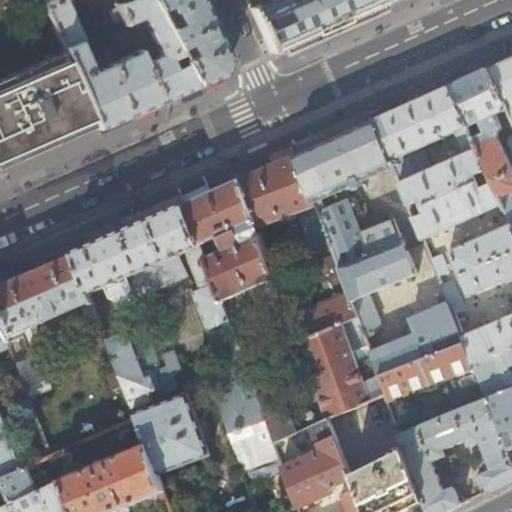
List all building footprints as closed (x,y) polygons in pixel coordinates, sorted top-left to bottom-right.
[(79,40),(80,41),(84,39),(66,0),(41,0),(63,47),(79,40)] [(180,54),(149,0),(148,0),(125,0),(118,3),(114,4),(118,12),(111,15),(114,22),(121,19),(124,26),(126,25),(125,24),(140,17),(146,26),(158,55),(143,62),(161,102),(170,97),(198,85),(185,63),(172,68),(168,60),(180,54)] [(227,60),(200,0),(150,0),(149,0),(180,54),(185,63),(198,85),(212,79),(222,74),(227,60)] [(267,0),(250,8),(271,52),(326,28),(381,4),(379,0),(267,0)] [(94,71),(80,41),(79,40),(63,47),(65,53),(87,102),(94,119),(99,129),(131,115),(161,102),(143,62),(138,51),(94,71)] [(65,132),(94,119),(87,102),(65,53),(0,80),(0,159),(1,159),(65,132)] [(511,61),(490,71),(511,117),(511,61)] [(452,88),(471,79),(468,70),(448,80),(452,88)] [(511,117),(490,71),(472,79),(471,79),(452,88),(451,88),(468,126),(478,148),(500,198),(511,192),(511,165),(499,137),(502,126),(511,122),(511,117)] [(413,105),(376,122),(391,160),(425,145),(449,135),(468,126),(451,88),(414,105),(413,105)] [(369,125),(298,156),(313,196),(356,177),(392,161),(391,160),(376,122),(369,125)] [(478,148),(468,126),(449,135),(464,154),(478,148)] [(434,167),(425,145),(391,160),(392,161),(401,182),(434,167)] [(478,148),(464,154),(434,167),(401,182),(423,239),(503,204),(500,198),(478,148)] [(267,170),(242,180),(261,224),(274,220),(275,220),(298,212),(311,246),(313,246),(316,254),(326,250),(328,256),(315,260),(327,294),(343,288),(339,275),(342,274),(330,243),(313,196),(298,156),(267,170)] [(358,183),(356,177),(313,196),(330,243),(360,231),(354,216),(389,202),(383,188),(359,198),(360,200),(350,204),(347,198),(351,196),(348,188),(358,183)] [(214,193),(185,206),(200,244),(221,237),(226,250),(205,259),(213,280),(221,300),(278,275),(260,226),(261,224),(242,180),(234,184),(214,193)] [(511,221),(511,192),(500,198),(503,204),(511,222),(511,221)] [(200,244),(185,206),(159,217),(105,241),(85,250),(75,254),(90,293),(99,289),(107,286),(129,276),(180,253),(188,250),(200,244)] [(396,217),(360,231),(330,243),(342,274),(348,292),(357,316),(363,333),(367,343),(382,327),(369,293),(418,273),(396,217)] [(511,280),(511,224),(511,223),(450,251),(469,296),(472,295),(471,294),(505,279),(506,283),(511,280)] [(205,259),(200,244),(188,250),(201,285),(213,280),(205,259)] [(189,272),(180,253),(129,276),(133,285),(130,294),(132,297),(189,272)] [(38,271),(0,287),(0,292),(13,323),(4,327),(5,328),(11,346),(30,395),(52,386),(40,353),(46,351),(38,325),(61,314),(65,324),(81,317),(78,307),(81,306),(91,330),(102,326),(90,293),(75,254),(38,271)] [(133,285),(129,276),(107,286),(111,296),(118,299),(130,294),(133,285)] [(221,300),(213,280),(201,285),(192,289),(208,333),(211,332),(230,325),(229,323),(221,300)] [(444,289),(454,313),(457,319),(466,315),(455,285),(444,289)] [(0,330),(5,328),(4,327),(13,323),(0,292),(0,330)] [(312,335),(357,316),(348,292),(303,311),(308,326),(312,335)] [(462,331),(457,319),(454,313),(413,330),(415,335),(370,352),(378,373),(379,374),(425,357),(422,348),(462,331)] [(348,338),(363,333),(357,316),(312,335),(308,326),(303,328),(306,337),(299,341),(328,420),(386,394),(379,374),(378,373),(363,379),(348,338)] [(245,317),(229,323),(230,325),(239,349),(255,343),(245,317)] [(511,317),(464,337),(465,341),(474,363),(511,346),(511,317)] [(239,349),(230,325),(211,332),(220,355),(229,358),(241,354),(239,349)] [(0,351),(11,346),(5,328),(0,330),(0,472),(2,478),(23,469),(0,408),(0,406),(0,351)] [(107,339),(120,374),(125,387),(146,380),(146,379),(133,344),(127,330),(107,339)] [(464,337),(462,331),(422,348),(425,357),(465,341),(464,337)] [(150,338),(133,344),(146,379),(152,376),(158,390),(164,388),(174,377),(182,367),(176,349),(162,354),(166,367),(156,370),(155,367),(161,365),(150,338)] [(465,341),(425,357),(379,374),(386,394),(397,423),(415,416),(407,394),(453,376),(458,390),(482,381),(474,363),(465,341)] [(511,370),(510,366),(508,362),(511,360),(511,346),(474,363),(482,381),(489,400),(511,389),(511,370)] [(252,384),(241,354),(229,358),(221,361),(229,381),(232,392),(252,384)] [(126,391),(125,387),(120,374),(109,378),(115,395),(126,391)] [(152,376),(146,379),(146,380),(125,387),(126,391),(133,409),(152,402),(150,394),(158,390),(152,376)] [(178,389),(174,377),(164,388),(166,394),(178,389)] [(257,396),(252,384),(232,392),(229,381),(215,387),(217,391),(220,396),(218,397),(245,467),(279,455),(275,444),(257,396)] [(164,388),(158,390),(150,394),(152,402),(167,396),(166,394),(164,388)] [(276,389),(257,396),(275,444),(297,434),(276,389)] [(511,389),(489,400),(490,401),(510,450),(511,448),(511,389)] [(144,439),(146,445),(157,474),(211,454),(188,393),(135,413),(144,439)] [(401,434),(405,445),(425,501),(429,511),(446,511),(467,502),(460,485),(445,491),(434,462),(446,457),(444,450),(469,440),(472,447),(484,442),(496,470),(477,478),(483,494),(511,479),(511,454),(510,450),(490,401),(401,434)] [(338,444),(328,420),(312,427),(317,442),(320,443),(323,451),(338,444)] [(338,444),(323,451),(284,468),(298,507),(299,509),(336,492),(339,485),(353,479),(352,476),(338,444)] [(167,499),(157,474),(146,445),(101,464),(100,459),(95,461),(97,466),(62,480),(62,481),(73,511),(113,511),(159,494),(162,501),(167,499)] [(403,511),(425,501),(405,445),(401,447),(403,450),(352,476),(353,479),(357,489),(358,489),(366,511),(403,511)] [(43,449),(47,458),(52,456),(49,447),(43,449)] [(23,469),(2,478),(8,493),(12,506),(40,492),(29,466),(23,469)] [(73,511),(62,481),(40,492),(12,506),(7,508),(0,511),(61,511),(66,510),(66,511),(73,511)] [(366,511),(358,489),(357,489),(342,494),(347,511),(366,511)] [(12,506),(8,493),(2,495),(7,508),(12,506)]
